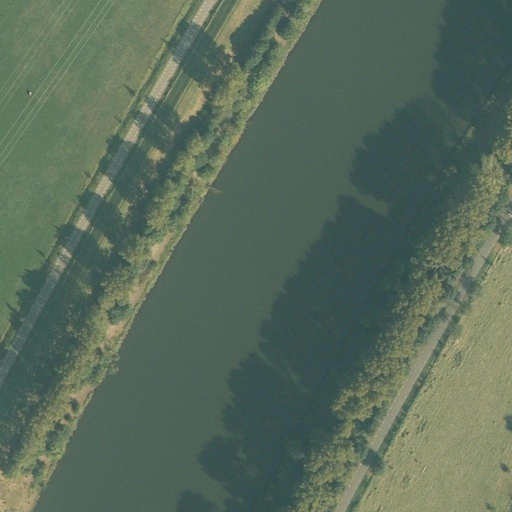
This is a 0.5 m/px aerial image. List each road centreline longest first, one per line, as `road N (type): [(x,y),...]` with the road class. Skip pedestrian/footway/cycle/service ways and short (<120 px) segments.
road 1 (residential): [(0,376),(210,0)]
road 2 (unclassified): [(340,511),(511,207)]
